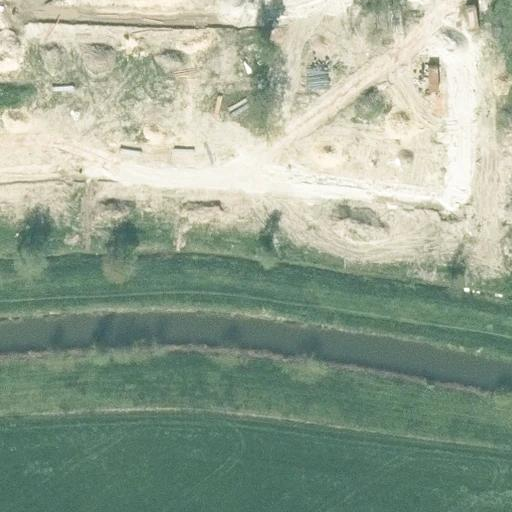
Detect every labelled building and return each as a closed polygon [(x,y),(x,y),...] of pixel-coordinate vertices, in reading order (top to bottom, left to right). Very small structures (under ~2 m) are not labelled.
[(424,42),(419,11),(393,14),(397,45),(424,42)] [(37,35),(55,38),(57,23),(39,21),(37,35)] [(27,23),(0,23),(0,36),(27,36),(27,23)] [(165,42),(176,39),(173,25),(161,27),(165,42)] [(77,30),(64,29),(63,64),(76,64),(77,30)] [(250,76),(249,29),(232,30),(234,76),(250,76)] [(43,46),(42,60),(57,61),(58,47),(43,46)] [(0,67),(0,68),(1,84),(16,83),(15,67),(0,67)] [(352,86),(386,87),(387,69),(353,68),(352,86)] [(437,72),(437,85),(475,87),(476,73),(437,72)] [(311,110),(325,112),(329,86),(315,83),(311,110)] [(246,89),(203,88),(203,102),(246,102),(246,89)] [(22,94),(3,95),(4,123),(23,122),(22,94)] [(70,111),(59,111),(60,145),(71,144),(70,111)] [(342,120),(341,166),(377,166),(378,121),(342,120)] [(446,139),(447,127),(420,126),(420,138),(446,139)] [(18,157),(46,156),(45,129),(7,130),(7,144),(18,144),(18,157)] [(320,156),(325,157),(327,143),(309,140),(304,169),(317,171),(320,156)] [(67,147),(67,156),(86,155),(85,146),(67,147)] [(80,178),(80,193),(117,192),(117,177),(80,178)] [(37,192),(70,191),(69,179),(37,180),(37,192)] [(214,194),(214,181),(182,179),(181,193),(214,194)] [(0,197),(22,197),(21,180),(0,180),(0,197)] [(255,198),(256,185),(227,183),(227,196),(255,198)] [(461,203),(461,191),(443,191),(443,202),(461,203)] [(341,194),(341,208),(319,208),(318,222),(365,222),(365,194),(341,194)] [(379,199),(380,222),(393,221),(393,228),(407,228),(407,198),(379,199)] [(422,240),(449,241),(451,214),(438,214),(438,201),(424,200),(422,240)] [(174,233),(191,234),(192,204),(174,204),(174,233)]
